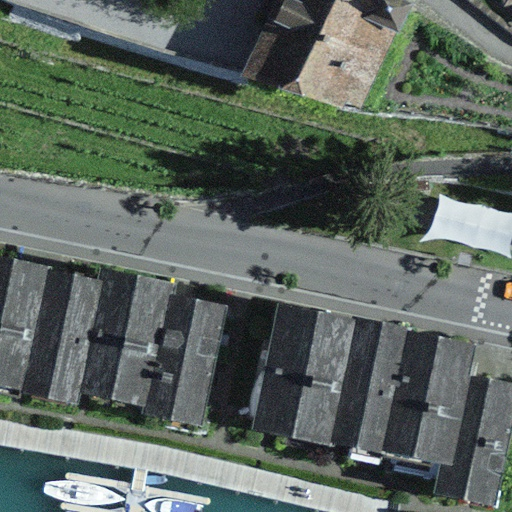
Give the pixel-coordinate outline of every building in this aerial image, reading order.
[(276,0),(244,71),(240,79),(356,114),(360,105),(393,35),(399,37),(411,10),(413,6),(399,0),(276,0)] [(499,247),(507,212),(452,199),(444,233),(499,247)] [(0,390),(71,405),(97,280),(0,260),(0,390)] [(97,280),(71,405),(78,406),(80,396),(144,409),(143,417),(202,429),(227,307),(171,296),(173,285),(99,270),(97,280)] [(330,445),(381,456),(382,453),(407,332),(408,328),(357,317),(356,321),(277,305),(251,432),(329,448),(330,445)] [(475,346),(407,332),(382,453),(438,465),(432,496),(495,509),(511,428),(511,386),(469,377),(475,346)]
